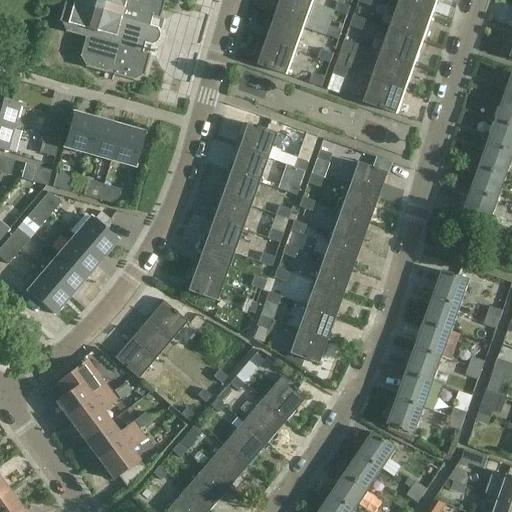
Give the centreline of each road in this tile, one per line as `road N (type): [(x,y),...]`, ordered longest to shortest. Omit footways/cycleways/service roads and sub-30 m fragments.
road 1 (residential): [(479,0),(385,330),(329,432),(268,511)]
road 2 (residential): [(233,0),(170,207),(141,262),(60,354),(2,394)]
road 3 (residential): [(2,394),(87,511)]
